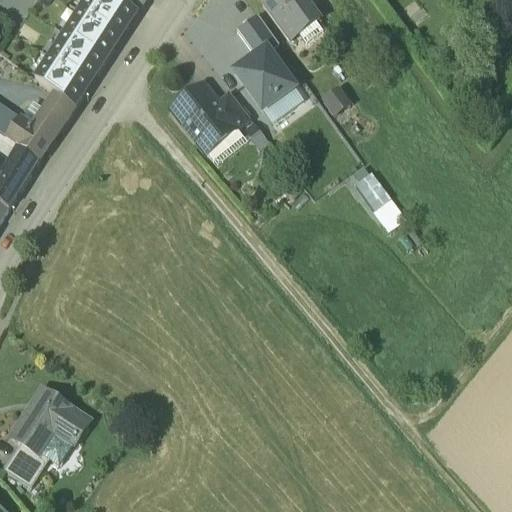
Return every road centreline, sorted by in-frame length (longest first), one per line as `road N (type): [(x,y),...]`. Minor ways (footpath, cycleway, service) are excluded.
road 1 (track): [(511,324),(420,440),(117,92)]
road 2 (unclassified): [(186,0),(58,184),(0,298)]
